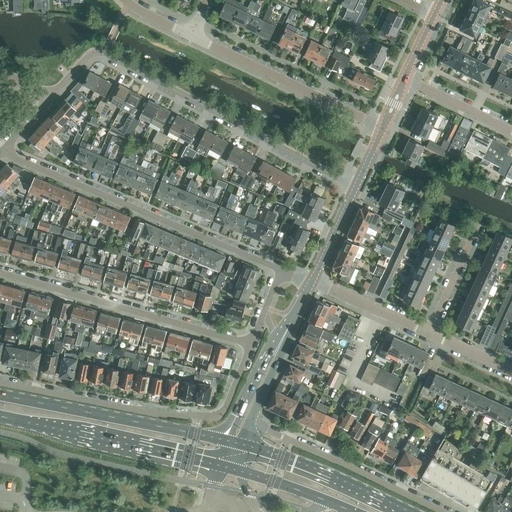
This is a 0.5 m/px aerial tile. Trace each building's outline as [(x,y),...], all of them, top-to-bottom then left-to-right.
[(21,0),(12,0),(13,12),(22,12),(21,0)] [(220,0),(217,6),(223,9),(226,3),(228,4),(230,0),(220,0)] [(232,21),(238,9),(241,3),(234,0),(230,0),(228,4),(226,3),(223,9),(220,15),(232,21)] [(349,21),(350,20),(354,12),(352,11),(356,0),(343,0),(341,4),(347,6),(346,9),(348,9),(343,18),(349,21)] [(359,0),(354,12),(350,20),(352,21),(355,22),(366,1),(364,0),(359,0)] [(472,2),(469,8),(486,16),(488,11),(491,12),(494,7),(478,0),(474,0),(473,2),(472,2)] [(501,0),(499,5),(511,10),(511,4),(503,0),(501,0)] [(232,21),(244,27),(250,14),(255,3),(251,1),(248,8),(246,7),(244,11),(238,9),(232,21)] [(244,27),(257,33),(263,20),(257,17),(259,14),(256,12),(259,5),(255,3),(250,14),(244,27)] [(280,15),(285,17),(290,8),(284,6),(280,15)] [(469,8),(464,18),(481,26),(486,16),(469,8)] [(498,13),(511,19),(511,13),(501,8),(498,13)] [(264,17),(268,19),(273,11),(268,9),(264,17)] [(287,18),(292,21),(297,11),(292,9),(287,18)] [(382,29),(387,32),(384,37),(394,42),(399,32),(397,31),(403,19),(390,12),(382,29)] [(481,26),(464,18),(461,25),(462,26),(460,30),(479,38),(481,33),(478,32),(481,26)] [(263,20),(257,33),(269,39),(275,26),(263,20)] [(351,20),(349,24),(359,30),(361,25),(355,22),(352,21),(351,20)] [(284,46),(288,48),(298,29),(293,27),(291,31),(286,28),(278,43),(280,44),(280,45),(283,47),(284,46)] [(298,29),(288,48),(293,50),(293,52),(296,53),(297,53),(299,53),(306,38),(307,35),(306,33),(303,32),(301,32),(300,30),(298,29)] [(511,40),(506,38),(503,44),(509,47),(511,41),(511,40)] [(310,59),(314,61),(321,45),(311,41),(304,56),(305,56),(306,57),(309,59),(310,59)] [(367,59),(372,61),(370,67),(380,72),(385,61),(383,60),(389,48),(375,42),(367,59)] [(443,64),(452,68),(463,47),(463,45),(459,43),(456,49),(450,47),(443,62),(444,62),(443,64)] [(509,47),(503,44),(501,44),(495,57),(502,61),(509,47)] [(321,45),(314,61),(318,63),(318,64),(322,65),(323,65),(324,65),(332,50),(321,45)] [(452,68),(462,73),(470,58),(464,55),(468,47),(463,45),(463,47),(452,68)] [(332,57),(348,64),(351,59),(335,51),(332,57)] [(462,73),(472,78),(479,63),(483,57),(478,55),(475,61),(470,58),(462,73)] [(353,80),(357,70),(358,69),(352,67),(331,57),(327,67),(336,72),(337,71),(341,73),(343,68),(350,71),(347,77),(353,80)] [(479,63),(472,78),(479,82),(479,80),(483,82),(494,60),(491,59),(489,62),(488,61),(486,66),(479,63)] [(357,70),(353,80),(352,80),(371,89),(376,79),(357,70)] [(83,84),(94,90),(101,77),(90,72),(83,84)] [(493,87),(504,93),(511,79),(500,74),(493,87)] [(101,77),(94,90),(105,96),(111,83),(101,77)] [(116,105),(121,108),(131,90),(120,84),(113,97),(114,97),(110,103),(116,106),(116,105)] [(131,90),(121,108),(131,114),(135,108),(142,96),(131,90)] [(81,93),(77,97),(85,105),(89,101),(81,93)] [(75,96),(69,103),(80,113),(87,106),(85,105),(77,97),(75,96)] [(65,99),(58,107),(70,118),(73,113),(78,118),(81,114),(80,113),(69,103),(65,99)] [(95,111),(100,113),(105,103),(100,100),(95,111)] [(139,117),(150,123),(159,105),(149,100),(139,117)] [(105,103),(100,113),(105,116),(111,106),(105,103)] [(159,105),(150,123),(161,129),(163,124),(164,124),(170,111),(159,105)] [(58,107),(51,115),(67,130),(70,127),(65,122),(70,118),(58,107)] [(423,108),(417,120),(432,127),(433,126),(438,129),(443,118),(438,115),(423,108)] [(51,115),(44,123),(55,134),(60,129),(64,133),(67,130),(51,115)] [(179,137),(181,133),(188,121),(177,115),(168,131),(179,137)] [(92,116),(89,123),(98,128),(100,124),(97,122),(99,120),(92,116)] [(129,129),(134,118),(129,116),(123,126),(118,129),(111,126),(109,131),(124,137),(129,129)] [(139,121),(134,118),(129,129),(134,131),(139,121)] [(417,120),(411,131),(426,139),(427,138),(434,141),(439,131),(432,128),(432,127),(417,120)] [(188,121),(181,133),(192,139),(199,126),(188,121)] [(44,123),(36,131),(53,146),(59,151),(62,148),(51,138),(55,134),(44,123)] [(453,123),(447,134),(452,137),(457,125),(453,123)] [(469,130),(459,126),(448,150),(457,155),(458,152),(465,138),(469,130)] [(129,129),(124,137),(130,139),(134,131),(129,129)] [(204,145),(210,148),(217,136),(206,130),(199,143),(200,143),(197,147),(202,150),(204,145)] [(465,149),(483,158),(492,139),(474,130),(469,140),(465,138),(458,152),(462,155),(465,149)] [(29,139),(33,142),(41,149),(45,145),(50,149),(53,146),(36,131),(29,139)] [(149,146),(155,149),(163,133),(158,131),(149,146)] [(163,133),(155,149),(160,152),(168,136),(163,133)] [(217,136),(210,148),(208,153),(218,159),(220,154),(221,154),(227,142),(217,136)] [(79,141),(75,137),(71,146),(75,151),(79,141)] [(98,141),(94,139),(92,145),(83,166),(92,170),(99,155),(93,153),(98,141)] [(402,155),(409,158),(406,163),(414,167),(424,146),(410,139),(408,144),(406,144),(404,147),(405,149),(402,155)] [(492,139),(483,158),(482,160),(482,161),(482,163),(483,165),(485,166),(487,165),(489,164),(490,162),(500,167),(497,173),(504,176),(511,159),(511,156),(507,154),(510,148),(492,139)] [(426,148),(442,156),(446,149),(430,141),(426,148)] [(41,149),(33,142),(29,146),(37,154),(41,149)] [(92,145),(87,143),(85,149),(80,147),(73,163),(83,166),(92,145)] [(114,144),(113,147),(102,174),(111,178),(117,163),(111,160),(118,145),(114,144)] [(92,170),(102,174),(113,147),(109,145),(104,157),(99,155),(92,170)] [(181,156),(186,159),(191,149),(186,146),(181,156)] [(226,161),(237,167),(245,151),(235,146),(226,161)] [(191,149),(186,159),(191,162),(197,152),(191,149)] [(245,151),(237,167),(247,173),(249,169),(249,170),(256,157),(245,151)] [(113,179),(123,183),(134,156),(130,154),(125,166),(120,164),(113,179)] [(61,159),(67,165),(71,161),(64,155),(61,159)] [(123,183),(132,187),(141,166),(135,163),(138,158),(134,156),(123,183)] [(210,171),(215,174),(220,164),(215,161),(210,171)] [(265,185),(268,179),(274,167),(263,161),(257,173),(262,176),(260,182),(265,185)] [(132,187),(142,191),(153,164),(149,162),(146,168),(141,166),(132,187)] [(7,164),(0,171),(16,186),(21,191),(22,192),(25,193),(29,185),(21,181),(23,179),(18,174),(23,169),(14,165),(11,168),(7,164)] [(156,165),(153,164),(142,191),(151,195),(160,174),(154,171),(156,165)] [(220,164),(215,174),(220,177),(226,166),(220,164)] [(268,179),(278,185),(285,173),(274,167),(268,179)] [(0,171),(0,186),(4,190),(8,185),(13,190),(16,186),(0,171)] [(155,197),(164,201),(175,174),(172,173),(170,178),(164,175),(161,181),(155,197)] [(285,173),(278,185),(289,191),(296,178),(285,173)] [(164,201),(174,205),(180,189),(174,187),(179,176),(175,174),(164,201)] [(240,184),(245,187),(250,177),(245,174),(240,184)] [(32,200),(36,202),(45,181),(42,180),(42,179),(36,176),(36,178),(35,177),(27,196),(33,198),(32,200)] [(250,177),(245,187),(250,190),(256,179),(250,177)] [(218,180),(216,184),(225,188),(227,183),(218,180)] [(43,197),(49,199),(56,185),(49,182),(49,183),(45,181),(36,202),(41,203),(43,197)] [(174,205),(183,209),(194,182),(191,181),(186,192),(180,189),(174,205)] [(183,209),(193,213),(202,192),(201,192),(196,190),(198,184),(194,182),(183,209)] [(379,203),(394,210),(396,211),(405,192),(388,184),(383,195),(381,194),(380,198),(381,199),(379,203)] [(497,191),(495,196),(500,199),(502,194),(504,189),(506,186),(501,184),(500,186),(497,191)] [(56,185),(49,199),(55,202),(51,212),(55,214),(57,210),(65,190),(62,188),(62,187),(56,185)] [(193,213),(202,217),(211,196),(211,195),(214,188),(210,186),(207,194),(202,192),(193,213)] [(294,198),(307,204),(320,210),(325,199),(312,193),(310,199),(297,193),(299,189),(294,186),(290,195),(294,198)] [(69,191),(65,190),(57,210),(61,211),(63,205),(70,208),(76,194),(74,194),(75,193),(69,190),(69,191)] [(77,219),(81,220),(89,200),(86,199),(87,198),(81,195),(80,196),(79,196),(73,209),(80,212),(77,219)] [(289,207),(294,198),(290,195),(285,205),(289,207)] [(211,196),(202,217),(212,221),(218,205),(213,203),(215,197),(211,196)] [(214,222),(223,226),(234,199),(231,198),(226,209),(220,206),(214,222)] [(223,226),(233,230),(239,214),(233,212),(238,201),(234,199),(223,226)] [(88,215),(94,218),(100,203),(94,200),(93,202),(89,200),(81,220),(85,222),(88,215)] [(97,227),(101,228),(110,209),(106,207),(107,206),(100,203),(94,218),(100,220),(97,227)] [(287,215),(296,219),(307,224),(309,219),(315,221),(320,210),(307,204),(302,215),(289,209),(287,215)] [(14,205),(11,210),(17,213),(19,208),(14,205)] [(272,215),(261,241),(270,245),(277,230),(271,228),(280,207),(276,205),(272,215)] [(233,230),(242,233),(253,207),(250,206),(245,217),(239,214),(233,230)] [(242,233),(251,237),(258,222),(252,220),(257,209),(253,207),(242,233)] [(383,212),(402,222),(405,216),(386,207),(383,212)] [(357,215),(357,216),(375,225),(380,215),(363,208),(362,210),(360,209),(359,210),(358,210),(356,215),(357,215)] [(108,224),(114,226),(120,212),(114,209),(113,210),(110,209),(101,228),(106,230),(108,224)] [(419,210),(414,221),(418,223),(423,211),(419,210)] [(5,221),(14,223),(16,215),(17,213),(8,211),(5,221)] [(120,212),(114,226),(120,229),(117,235),(122,237),(123,233),(129,236),(132,229),(126,226),(130,217),(126,216),(127,214),(120,212)] [(251,237),(261,241),(272,215),(268,214),(264,225),(258,222),(251,237)] [(14,223),(26,227),(27,222),(28,219),(16,215),(14,223)] [(353,225),(352,226),(365,232),(368,226),(374,229),(376,225),(375,225),(357,216),(355,220),(354,220),(352,224),(353,225)] [(129,236),(133,238),(131,243),(135,245),(144,223),(143,222),(142,221),(139,219),(137,220),(136,219),(129,236)] [(307,224),(296,219),(293,224),(297,226),(292,237),(305,243),(308,244),(310,238),(308,237),(310,232),(304,229),(307,224)] [(440,219),(435,231),(450,238),(455,226),(440,219)] [(414,221),(409,233),(413,234),(418,223),(414,221)] [(37,228),(48,231),(51,225),(40,222),(37,228)] [(146,237),(151,239),(156,228),(155,227),(154,226),(151,225),(150,225),(146,223),(140,238),(145,241),(146,237)] [(51,232),(59,234),(61,228),(53,226),(51,232)] [(365,232),(352,226),(350,230),(350,229),(347,234),(348,235),(348,236),(360,242),(363,236),(369,239),(371,235),(365,232)] [(156,241),(161,243),(165,232),(165,231),(164,230),(161,229),(160,229),(156,228),(151,239),(149,242),(155,245),(156,241)] [(397,228),(394,234),(395,234),(400,236),(403,230),(397,228)] [(2,237),(0,244),(0,253),(3,254),(5,253),(8,254),(15,230),(10,229),(8,238),(2,237)] [(38,237),(40,237),(41,232),(35,230),(31,245),(25,243),(21,258),(22,258),(23,260),(26,261),(28,260),(31,261),(38,237)] [(20,258),(21,258),(25,243),(20,242),(23,232),(19,231),(12,255),(15,256),(16,258),(19,259),(20,258)] [(279,231),(277,236),(272,246),(278,249),(282,238),(280,237),(282,232),(279,231)] [(435,231),(429,242),(445,249),(450,238),(435,231)] [(43,264),(44,265),(48,250),(43,248),(47,233),(41,232),(40,237),(42,237),(35,262),(38,263),(39,264),(42,265),(43,264)] [(166,245),(171,247),(175,236),(174,235),(174,234),(171,233),(169,233),(165,232),(161,243),(159,247),(165,249),(166,245)] [(511,238),(497,232),(492,243),(508,250),(511,240),(511,238)] [(409,233),(403,244),(408,246),(413,234),(409,233)] [(61,243),(63,244),(64,238),(58,236),(54,251),(48,250),(44,265),(45,265),(46,267),(49,267),(51,266),(54,267),(61,243)] [(175,249),(180,251),(186,239),(180,237),(179,237),(175,236),(171,247),(169,251),(174,253),(175,249)] [(305,243),(292,237),(287,248),(300,254),(305,243)] [(66,271),(67,271),(71,257),(66,255),(70,240),(64,238),(63,244),(65,244),(58,268),(61,269),(62,271),(65,272),(66,271)] [(189,259),(190,255),(195,244),(191,243),(191,241),(186,239),(180,251),(185,253),(184,257),(189,259)] [(343,246),(341,250),(354,256),(359,258),(364,248),(346,240),(345,241),(344,241),(342,246),(343,246)] [(101,241),(99,247),(105,249),(107,243),(101,241)] [(381,249),(392,254),(395,246),(385,241),(381,249)] [(429,242),(424,254),(440,261),(445,249),(429,242)] [(84,250),(86,250),(87,245),(81,243),(77,258),(71,257),(67,271),(69,272),(69,273),(72,274),(74,273),(77,274),(84,250)] [(492,243),(487,255),(502,262),(508,250),(492,243)] [(198,263),(200,259),(205,248),(201,247),(201,245),(198,244),(196,245),(195,244),(190,255),(196,258),(194,261),(198,263)] [(403,244),(398,256),(402,258),(408,246),(403,244)] [(89,277),(91,278),(95,263),(89,262),(93,246),(87,245),(86,250),(88,251),(81,275),(84,276),(85,277),(88,278),(89,277)] [(209,267),(210,264),(215,253),(211,251),(210,250),(207,248),(206,249),(205,248),(200,259),(205,262),(204,265),(209,267)] [(95,263),(91,278),(92,278),(93,280),(95,280),(97,280),(100,280),(108,251),(100,249),(98,253),(103,255),(100,265),(95,263)] [(338,256),(337,260),(354,267),(354,268),(356,263),(351,261),(354,256),(341,250),(341,251),(340,250),(338,255),(338,256)] [(112,284),(114,284),(118,270),(112,268),(116,253),(112,252),(104,282),(107,282),(108,284),(111,285),(112,284)] [(215,253),(210,264),(215,266),(214,270),(218,272),(225,257),(221,255),(220,254),(217,252),(216,253),(215,253)] [(424,254),(419,265),(434,272),(440,261),(424,254)] [(385,255),(382,261),(379,260),(376,266),(385,270),(390,258),(385,255)] [(487,255),(482,266),(497,274),(502,262),(487,255)] [(398,256),(393,267),(397,269),(402,258),(398,256)] [(118,270),(114,284),(115,285),(116,286),(118,287),(120,286),(123,287),(127,273),(129,273),(133,258),(127,257),(123,271),(118,270)] [(224,270),(229,272),(240,277),(241,276),(255,282),(259,271),(250,267),(249,266),(246,265),(245,265),(242,264),(240,270),(237,269),(236,271),(231,269),(233,263),(228,260),(224,270)] [(354,267),(337,260),(336,260),(335,260),(333,265),(334,265),(333,267),(335,268),(334,270),(341,273),(338,278),(347,282),(354,267)] [(163,266),(169,268),(173,269),(175,265),(164,261),(163,266)] [(136,291),(137,291),(141,276),(135,275),(138,265),(134,264),(127,288),(130,289),(131,291),(134,291),(136,291)] [(419,265),(414,277),(429,284),(434,272),(419,265)] [(374,274),(381,277),(382,277),(385,270),(376,266),(373,274),(374,274)] [(482,266),(476,278),(497,287),(499,282),(494,280),(497,274),(482,266)] [(393,267),(388,279),(393,281),(394,281),(392,280),(397,269),(393,267)] [(141,276),(137,291),(138,291),(139,293),(142,294),(143,293),(146,294),(153,269),(149,268),(146,278),(141,276)] [(159,297),(160,298),(164,283),(158,281),(161,272),(157,270),(150,295),(153,296),(154,297),(157,298),(159,297)] [(229,272),(224,270),(222,274),(234,279),(236,275),(229,272)] [(169,300),(176,276),(175,275),(172,275),(169,284),(164,283),(160,298),(161,298),(162,299),(165,300),(166,299),(169,300)] [(232,285),(236,287),(237,286),(251,292),(252,288),(253,288),(255,284),(254,283),(255,282),(241,276),(240,277),(238,282),(237,281),(234,280),(232,285)] [(182,304),(183,304),(187,289),(182,287),(185,278),(180,277),(173,301),(176,302),(177,304),(180,305),(182,304)] [(367,291),(373,294),(380,279),(374,277),(371,283),(367,291)] [(414,277),(408,288),(424,295),(429,284),(414,277)] [(471,290),(486,297),(491,299),(497,287),(476,278),(471,290)] [(393,281),(388,279),(379,297),(385,299),(393,281)] [(187,289),(183,304),(184,304),(185,306),(188,307),(189,306),(192,307),(199,283),(195,281),(193,290),(187,289)] [(365,281),(362,289),(367,291),(371,283),(365,281)] [(201,290),(196,308),(199,309),(200,311),(203,311),(205,311),(207,311),(207,309),(212,310),(212,307),(214,302),(216,302),(220,290),(219,289),(215,286),(213,285),(210,296),(205,295),(208,285),(201,283),(200,290),(201,290)] [(4,310),(8,311),(14,288),(10,287),(9,286),(6,285),(4,285),(3,285),(0,295),(0,300),(6,302),(4,310)] [(237,286),(236,287),(234,292),(233,292),(232,295),(247,301),(248,298),(249,297),(251,294),(250,293),(251,292),(237,286)] [(14,288),(8,311),(11,312),(13,304),(21,306),(26,291),(24,291),(24,290),(20,289),(19,290),(14,288)] [(424,295),(408,288),(403,300),(418,307),(424,295)] [(471,290),(466,301),(481,308),(486,297),(471,290)] [(30,318),(34,319),(41,296),(36,294),(36,293),(32,292),(31,293),(30,293),(25,308),(33,310),(30,318)] [(507,292),(502,304),(506,306),(511,294),(507,292)] [(41,296),(34,319),(38,320),(39,317),(47,319),(53,299),(51,299),(51,297),(47,296),(46,297),(41,296)] [(214,302),(212,307),(226,311),(225,317),(240,322),(243,310),(245,303),(234,300),(232,307),(216,302),(214,302)] [(52,323),(56,324),(58,317),(65,319),(70,304),(69,304),(68,302),(64,301),(63,302),(58,301),(52,323)] [(315,307),(313,311),(338,322),(340,318),(328,312),(330,307),(318,301),(317,302),(316,302),(314,307),(315,307)] [(466,301),(460,313),(476,320),(481,308),(466,301)] [(502,304),(497,315),(501,317),(506,306),(502,304)] [(75,331),(78,332),(85,308),(74,305),(70,320),(77,322),(75,331)] [(78,332),(83,333),(85,325),(93,327),(97,311),(85,308),(78,332)] [(338,322),(313,311),(312,314),(311,314),(308,319),(309,319),(309,321),(321,327),(324,321),(333,325),(334,321),(338,323),(338,322)] [(101,328),(106,330),(110,315),(109,315),(108,313),(105,313),(104,313),(101,312),(95,333),(99,334),(101,328)] [(454,322),(456,323),(455,324),(471,331),(476,320),(460,313),(458,317),(456,317),(454,322)] [(110,315),(106,330),(112,332),(110,338),(114,339),(120,318),(117,317),(116,316),(113,315),(111,316),(110,315)] [(349,315),(344,325),(356,331),(360,321),(349,315)] [(488,325),(496,328),(501,317),(497,315),(492,326),(488,325)] [(504,318),(498,330),(502,331),(508,320),(504,318)] [(124,335),(129,336),(133,322),(132,321),(131,320),(128,319),(127,320),(124,319),(118,340),(122,341),(124,335)] [(133,322),(129,336),(135,338),(133,344),(137,345),(143,325),(140,324),(139,322),(136,321),(135,322),(133,322)] [(30,334),(32,326),(24,324),(19,323),(17,331),(30,334)] [(43,337),(54,340),(58,326),(48,323),(43,337)] [(320,336),(320,337),(331,342),(327,351),(335,355),(343,339),(309,323),(306,330),(320,336)] [(356,331),(344,325),(339,336),(350,342),(356,331)] [(496,328),(488,325),(479,343),(487,347),(496,328)] [(31,330),(30,334),(39,337),(41,329),(40,328),(33,326),(31,330)] [(147,342),(152,343),(157,328),(156,328),(155,327),(152,326),(150,327),(147,326),(141,346),(145,348),(147,342)] [(5,339),(15,341),(17,331),(8,328),(5,339)] [(157,328),(152,343),(158,345),(156,351),(160,352),(166,331),(163,330),(162,329),(159,328),(158,329),(157,328)] [(315,348),(320,337),(320,336),(306,330),(305,329),(300,341),(315,348)] [(502,331),(498,330),(490,348),(511,357),(511,343),(510,345),(508,347),(499,343),(502,337),(500,336),(502,331)] [(84,333),(83,333),(78,332),(76,339),(75,344),(80,346),(84,333)] [(170,348),(176,350),(180,335),(179,335),(178,333),(175,332),(173,333),(170,332),(164,353),(168,354),(170,348)] [(180,335),(176,350),(181,351),(180,357),(184,358),(189,338),(186,337),(185,335),(183,334),(181,335),(180,335)] [(67,342),(75,344),(76,339),(68,336),(67,342)] [(388,352),(399,357),(405,342),(394,337),(392,342),(386,339),(378,356),(385,359),(388,352)] [(193,355),(199,356),(203,342),(202,341),(201,340),(198,339),(196,340),(193,339),(187,360),(191,361),(193,355)] [(203,342),(199,356),(204,358),(200,374),(204,375),(213,344),(209,343),(209,342),(206,341),(204,342),(203,342)] [(399,357),(410,362),(417,348),(405,342),(399,357)] [(7,365),(14,367),(17,348),(12,347),(12,344),(7,343),(3,363),(7,364),(7,365)] [(55,344),(53,352),(53,355),(45,354),(41,370),(43,371),(44,372),(47,373),(48,372),(55,373),(59,353),(61,353),(63,345),(55,344)] [(111,353),(112,353),(113,349),(114,347),(102,345),(102,346),(101,351),(102,351),(110,353),(111,353)] [(206,375),(212,377),(213,371),(214,367),(221,369),(222,365),(225,354),(227,355),(229,349),(215,345),(210,363),(209,363),(206,375)] [(292,354),(293,355),(293,357),(308,363),(311,356),(324,362),(326,358),(298,345),(295,350),(294,350),(292,354)] [(21,366),(26,367),(29,351),(17,348),(14,367),(21,368),(21,366)] [(417,348),(410,362),(421,367),(418,374),(424,377),(432,360),(426,357),(428,353),(417,348)] [(29,351),(26,367),(26,369),(32,370),(32,368),(37,369),(41,350),(36,349),(35,352),(29,351)] [(60,375),(71,378),(73,378),(76,360),(70,359),(70,354),(65,353),(60,375)] [(99,362),(99,366),(93,365),(90,381),(92,381),(91,382),(96,383),(96,382),(102,383),(104,367),(106,368),(108,358),(103,358),(102,362),(99,362)] [(161,360),(160,365),(171,367),(172,361),(161,358),(161,360)] [(75,379),(87,381),(91,360),(86,359),(85,364),(78,362),(75,379)] [(139,361),(136,371),(145,373),(148,363),(139,361)] [(333,367),(324,362),(321,369),(330,374),(333,367)] [(377,374),(380,369),(369,363),(366,369),(377,374)] [(149,364),(146,376),(137,375),(134,389),(135,390),(136,391),(139,392),(141,391),(146,392),(149,377),(151,377),(153,365),(149,364)] [(284,373),(285,374),(285,375),(299,382),(303,375),(310,379),(313,373),(305,369),(304,371),(290,364),(288,369),(286,369),(284,373)] [(184,365),(182,370),(194,373),(195,368),(184,365)] [(309,370),(318,374),(321,369),(311,365),(309,370)] [(105,383),(106,383),(106,385),(111,385),(111,384),(116,385),(119,370),(108,368),(105,383)] [(163,368),(160,379),(152,377),(149,392),(150,392),(151,394),(154,395),(156,394),(161,395),(164,380),(166,380),(168,369),(163,368)] [(340,389),(345,377),(334,369),(330,376),(336,379),(333,385),(340,389)] [(366,369),(363,374),(374,380),(377,374),(366,369)] [(373,382),(379,385),(386,371),(380,369),(377,374),(374,380),(373,382)] [(119,387),(121,387),(121,388),(126,389),(126,388),(131,389),(134,374),(122,371),(119,387)] [(379,385),(384,387),(390,373),(386,371),(379,385)] [(384,387),(388,389),(395,376),(390,373),(384,387)] [(201,374),(199,381),(195,401),(200,402),(201,404),(205,404),(206,403),(208,404),(209,395),(212,395),(214,393),(215,390),(214,387),(212,386),(211,386),(213,377),(201,374)] [(372,385),(373,382),(374,380),(363,374),(361,380),(372,385)] [(430,389),(440,394),(447,379),(436,374),(434,379),(428,376),(420,393),(426,396),(430,389)] [(395,376),(388,389),(394,392),(400,378),(395,376)] [(164,395),(176,397),(180,379),(167,377),(164,395)] [(440,394),(452,399),(458,385),(447,379),(440,394)] [(180,398),(181,398),(181,400),(187,401),(187,400),(192,401),(196,382),(191,381),(190,383),(183,382),(180,398)] [(396,393),(403,396),(408,386),(401,382),(396,393)] [(278,413),(279,413),(287,396),(280,393),(284,385),(279,383),(268,408),(272,410),(273,412),(276,413),(278,413)] [(452,399),(463,404),(470,390),(458,385),(452,399)] [(287,396),(279,413),(280,414),(280,415),(284,417),(285,416),(289,418),(297,401),(302,404),(307,393),(302,390),(301,393),(297,391),(293,399),(287,396)] [(348,402),(350,403),(355,393),(349,390),(344,400),(348,402)] [(463,404),(474,410),(481,395),(470,390),(463,404)] [(474,410),(485,415),(492,400),(481,395),(474,410)] [(304,422),(308,424),(320,399),(316,398),(311,408),(304,405),(297,419),(298,420),(299,421),(302,423),(304,422)] [(318,429),(319,429),(326,415),(318,411),(323,401),(320,399),(308,424),(313,426),(313,428),(316,430),(318,429)] [(485,415),(497,420),(503,405),(492,400),(485,415)] [(372,403),(370,409),(375,411),(378,405),(372,403)] [(381,405),(379,410),(389,415),(391,409),(381,405)] [(497,420),(508,425),(511,416),(511,409),(503,405),(497,420)] [(357,407),(353,414),(347,410),(339,424),(348,430),(356,416),(360,409),(357,407)] [(398,410),(394,417),(402,422),(404,419),(406,415),(398,410)] [(349,434),(350,435),(350,436),(353,438),(354,437),(359,440),(374,414),(370,412),(363,424),(356,421),(349,434)] [(326,415),(319,429),(320,430),(320,431),(323,433),(325,432),(329,434),(338,416),(334,414),(332,418),(326,415)] [(404,419),(416,427),(419,422),(407,414),(406,415),(404,419)] [(432,426),(437,430),(440,425),(435,421),(432,426)] [(419,422),(416,427),(428,436),(432,430),(419,422)] [(360,444),(369,450),(381,429),(381,428),(372,423),(360,444)] [(440,425),(437,430),(442,433),(445,428),(440,425)] [(371,453),(380,458),(392,437),(388,435),(383,443),(378,440),(371,453)] [(392,437),(380,458),(391,464),(399,451),(394,448),(398,441),(392,437)] [(459,440),(455,438),(452,443),(444,438),(420,478),(468,506),(470,503),(477,507),(496,475),(491,471),(491,470),(474,458),(469,466),(454,458),(460,449),(456,446),(459,440)] [(415,457),(414,457),(407,453),(412,445),(407,442),(402,452),(404,453),(397,465),(402,468),(402,469),(405,471),(406,470),(408,471),(415,457)] [(419,451),(415,457),(408,471),(409,472),(409,473),(412,475),(413,474),(418,477),(430,457),(419,451)] [(493,491),(497,494),(505,480),(501,477),(493,491)] [(484,511),(485,511),(496,511),(505,498),(504,497),(504,498),(500,496),(497,501),(491,498),(484,511)] [(505,498),(496,511),(508,511),(511,509),(509,508),(510,506),(508,500),(505,498)]
